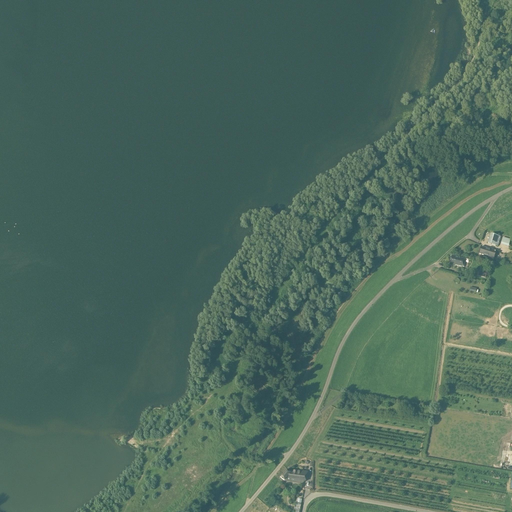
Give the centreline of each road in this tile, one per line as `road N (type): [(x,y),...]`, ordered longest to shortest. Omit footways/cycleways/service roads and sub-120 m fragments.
road 1 (unclassified): [(511,188),(454,224),(356,320),(306,428),(241,511)]
road 2 (unclassified): [(303,511),(319,494),(426,511)]
